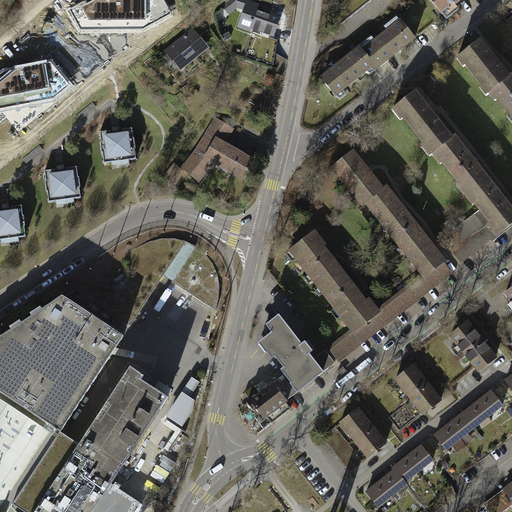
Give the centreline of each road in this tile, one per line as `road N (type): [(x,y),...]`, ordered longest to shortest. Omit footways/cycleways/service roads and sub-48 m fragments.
road 1 (unclassified): [(259,242),(171,211),(141,216),(0,305)]
road 2 (tertiary): [(294,427),(511,254)]
road 3 (residential): [(282,144),(297,147),(319,134),(490,0)]
road 4 (tertiary): [(259,242),(216,420),(225,470)]
road 5 (residential): [(345,494),(511,365)]
road 6 (tertiary): [(309,0),(282,144)]
